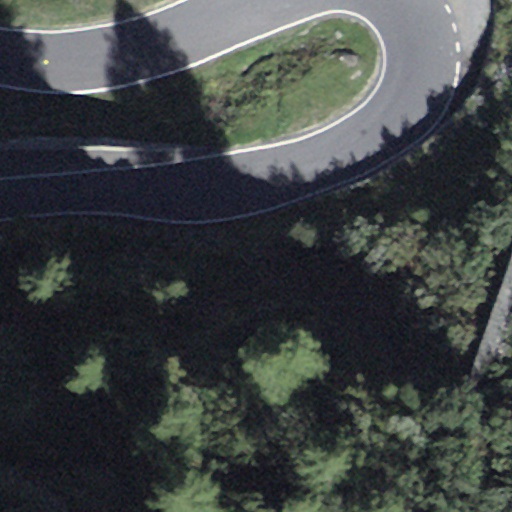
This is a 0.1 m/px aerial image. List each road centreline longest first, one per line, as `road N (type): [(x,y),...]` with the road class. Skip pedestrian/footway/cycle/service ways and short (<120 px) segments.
road 1 (tertiary): [(0,198),(248,178),(336,154),(385,123),(414,91),(419,34),(403,0)]
road 2 (tertiary): [(258,0),(108,55),(0,55)]
